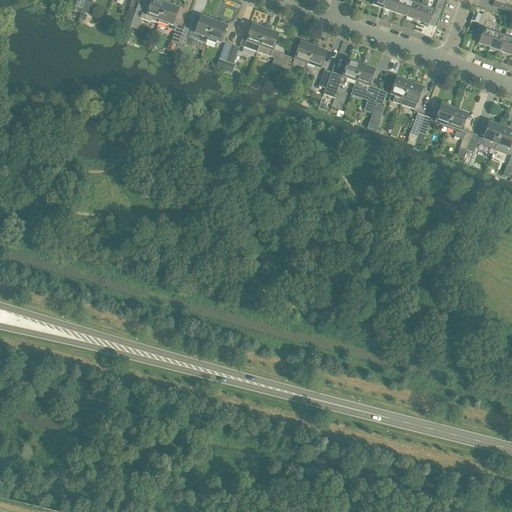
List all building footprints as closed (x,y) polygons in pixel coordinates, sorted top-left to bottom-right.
[(77,0),(75,7),(82,9),(85,0),(77,0)] [(85,0),(82,9),(81,13),(90,16),(94,5),(92,4),(93,0),(85,0)] [(159,23),(159,21),(166,4),(160,2),(159,0),(152,0),(151,4),(146,2),(144,8),(138,6),(136,10),(132,22),(138,25),(141,18),(149,21),(151,20),(159,23)] [(373,0),(372,5),(384,10),(387,0),(373,0)] [(387,0),(384,10),(395,14),(400,0),(387,0)] [(400,0),(395,14),(407,18),(412,3),(414,3),(414,0),(410,0),(410,2),(405,0),(400,0)] [(407,18),(417,22),(423,7),(425,7),(426,0),(422,0),(421,6),(414,3),(412,3),(407,18)] [(423,7),(417,22),(429,26),(433,16),(438,18),(444,0),(438,0),(434,11),(425,7),(423,7)] [(492,6),(503,11),(505,5),(504,4),(494,1),(492,6)] [(166,4),(159,21),(168,24),(167,29),(175,32),(171,42),(178,44),(184,28),(173,24),(179,9),(166,4)] [(511,7),(505,5),(503,11),(511,13),(511,7)] [(130,27),(132,22),(136,10),(129,8),(123,25),(130,27)] [(478,44),(490,49),(496,33),(497,34),(499,26),(486,21),(488,16),(483,14),(479,25),(484,27),(478,44)] [(194,34),(207,39),(214,21),(201,17),(194,34)] [(214,21),(207,39),(221,43),(227,26),(214,21)] [(240,46),(257,52),(265,30),(260,28),(259,26),(254,24),(253,25),(252,25),(247,40),(242,39),(240,46)] [(184,28),(178,44),(173,55),(181,58),(191,30),(184,28)] [(497,51),(501,53),(507,37),(508,38),(510,30),(507,29),(504,36),(497,34),(496,33),(490,49),(489,51),(496,53),(497,51)] [(270,69),(277,72),(283,55),(272,51),(278,35),(265,30),(257,52),(274,59),(270,69)] [(501,53),(511,56),(511,39),(508,38),(507,37),(501,53)] [(283,55),(277,72),(284,74),(288,64),(305,70),(307,65),(307,64),(313,47),(300,42),(294,59),(283,55)] [(167,51),(173,53),(176,45),(170,43),(167,51)] [(219,60),(226,62),(232,46),(225,43),(219,60)] [(232,46),(226,62),(233,65),(239,48),(232,46)] [(327,52),(313,47),(307,64),(307,65),(320,69),(327,52)] [(346,79),(355,82),(361,65),(348,60),(342,77),(331,73),(325,90),(323,95),(334,99),(339,85),(344,86),(346,79)] [(361,65),(355,82),(361,84),(358,92),(369,96),(364,111),(371,114),(375,103),(380,91),(368,87),(375,70),(361,65)] [(318,87),(325,90),(331,73),(324,70),(318,87)] [(403,100),(410,83),(396,78),(390,95),(394,97),(392,102),(401,106),(403,100)] [(423,88),(410,83),(403,100),(416,105),(423,88)] [(386,93),(380,91),(375,103),(382,105),(386,93)] [(384,108),(376,104),(368,125),(376,128),(379,121),(384,108)] [(435,122),(448,127),(454,110),(441,105),(435,122)] [(454,110),(448,127),(447,129),(456,132),(454,137),(462,141),(460,148),(466,151),(473,134),(462,130),(467,115),(454,110)] [(408,139),(415,142),(424,117),(417,114),(408,139)] [(424,117),(415,142),(422,144),(431,119),(424,117)] [(502,127),(497,125),(489,123),(483,138),(473,134),(466,151),(473,153),(477,144),(494,150),(502,127)] [(511,141),(511,131),(508,129),(503,128),(502,127),(494,150),(511,157),(507,166),(511,167),(511,148),(510,148),(511,141)]
